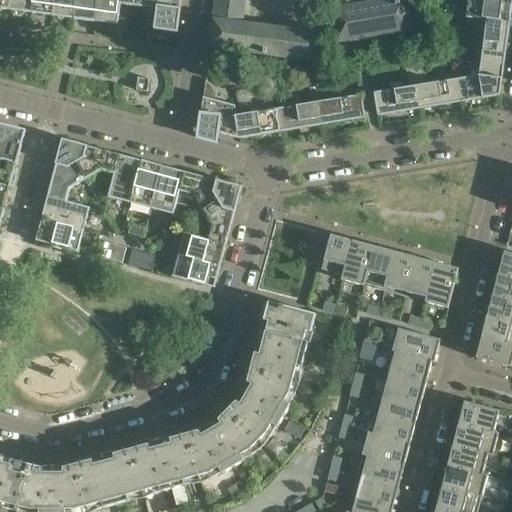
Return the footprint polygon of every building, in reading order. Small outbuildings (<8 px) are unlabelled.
[(11,0),(0,0),(0,9),(10,10),(11,0)] [(33,0),(11,0),(10,10),(31,13),(33,0)] [(53,16),(54,0),(33,0),(31,13),(53,16)] [(74,19),(76,0),(54,0),(53,16),(74,19)] [(96,22),(98,0),(76,0),(74,19),(96,22)] [(139,7),(139,0),(98,0),(96,22),(118,25),(121,5),(139,7)] [(178,33),(182,0),(139,0),(139,7),(157,10),(154,30),(178,33)] [(244,0),(216,0),(214,21),(224,22),(224,24),(232,25),(232,23),(242,25),(244,0)] [(411,30),(405,0),(376,0),(377,3),(358,6),(334,10),(333,11),(335,24),(337,36),(338,42),(411,30)] [(358,6),(358,0),(335,0),(334,10),(358,6)] [(510,23),(511,7),(511,1),(502,0),(468,0),(467,17),(510,23)] [(504,66),(510,23),(467,17),(467,18),(468,18),(467,26),(486,28),(481,63),(504,66)] [(319,62),(322,36),(247,25),(242,25),(232,23),(232,25),(224,24),(224,22),(214,21),(210,48),(319,62)] [(337,36),(335,24),(324,22),(322,35),(337,36)] [(500,96),(504,66),(481,63),(479,76),(459,79),(463,102),(500,96)] [(463,102),(459,79),(425,85),(421,66),(414,67),(421,109),(463,102)] [(421,109),(414,67),(406,68),(410,87),(374,93),(378,116),(421,109)] [(148,92),(150,79),(138,78),(136,91),(148,92)] [(366,118),(362,95),(327,101),(324,82),(316,83),(323,125),(366,118)] [(323,125),(316,83),(308,85),(312,104),(277,109),(281,132),(323,125)] [(240,139),(234,106),(204,98),(198,139),(217,144),(219,134),(240,139)] [(281,132),(277,109),(252,113),(251,104),(235,106),(234,106),(240,139),(281,132)] [(0,145),(26,131),(0,123),(0,145)] [(16,167),(26,131),(0,145),(0,184),(11,187),(12,185),(11,185),(16,167)] [(86,180),(63,140),(56,165),(48,198),(67,203),(67,202),(70,189),(86,180)] [(116,175),(121,156),(88,147),(63,140),(86,180),(102,171),(115,174),(116,175)] [(131,204),(142,161),(121,156),(116,175),(115,174),(109,198),(131,204)] [(152,209),(163,167),(142,161),(131,204),(152,209)] [(179,191),(184,172),(163,167),(152,209),(174,215),(180,192),(179,191)] [(202,211),(242,187),(217,181),(184,172),(179,191),(180,192),(193,195),(202,211)] [(0,208),(5,209),(11,187),(0,184),(0,208)] [(226,246),(235,213),(242,187),(202,211),(211,227),(208,239),(207,241),(226,246)] [(84,230),(90,210),(90,208),(67,202),(67,203),(48,198),(42,219),(84,230)] [(79,252),(84,230),(42,219),(36,241),(52,246),(52,248),(62,251),(63,248),(79,252)] [(144,238),(146,230),(130,226),(128,234),(144,238)] [(221,267),(226,246),(207,241),(208,239),(184,233),(178,255),(221,267)] [(344,277),(353,242),(331,236),(325,260),(320,258),(317,270),(343,277),(344,277)] [(108,260),(112,244),(104,242),(100,258),(108,260)] [(365,287),(366,283),(365,282),(374,247),(353,242),(344,277),(343,277),(342,281),(365,287)] [(115,262),(119,246),(112,244),(108,260),(115,262)] [(123,264),(127,248),(119,246),(115,262),(123,264)] [(386,288),(395,253),(374,247),(365,282),(366,283),(385,288),(386,288)] [(136,267),(140,252),(133,250),(129,265),(136,267)] [(144,269),(148,254),(140,252),(136,267),(144,269)] [(406,298),(408,294),(407,293),(416,259),(395,253),(386,288),(385,288),(383,292),(406,298)] [(511,277),(511,254),(505,253),(499,274),(511,277)] [(151,271),(155,256),(148,254),(144,269),(151,271)] [(215,289),(221,267),(178,255),(173,277),(215,289)] [(426,299),(428,299),(437,264),(416,259),(407,293),(408,294),(426,299)] [(448,310),(459,270),(437,264),(428,299),(426,299),(425,303),(448,310)] [(493,295),(511,300),(511,277),(499,274),(493,295)] [(511,322),(511,300),(493,295),(488,316),(511,322)] [(298,383),(316,315),(269,302),(265,318),(259,317),(250,354),(255,355),(251,371),(298,383)] [(323,311),(334,314),(336,306),(325,303),(323,311)] [(334,314),(346,317),(348,309),(336,306),(334,314)] [(366,314),(378,317),(380,309),(369,306),(366,314)] [(378,317),(390,320),(392,312),(380,309),(378,317)] [(511,322),(488,316),(482,337),(511,344),(511,322)] [(408,325),(420,328),(422,320),(410,317),(408,325)] [(420,328),(431,331),(433,323),(422,320),(420,328)] [(395,351),(433,361),(432,362),(435,363),(441,340),(399,329),(393,352),(395,352),(395,351)] [(372,345),(375,334),(368,331),(364,343),(372,345)] [(511,366),(511,344),(482,337),(476,359),(511,368),(511,366)] [(369,357),(372,345),(364,343),(361,355),(369,357)] [(395,352),(390,372),(427,382),(432,362),(433,361),(395,351),(395,352)] [(278,428),(291,405),(290,405),(295,395),(298,383),(251,371),(248,381),(244,379),(238,390),(242,393),(237,402),(228,411),(263,445),(271,436),(277,427),(278,428)] [(390,372),(384,393),(421,403),(427,382),(390,372)] [(361,387),(364,375),(356,373),(353,385),(361,387)] [(358,398),(361,387),(353,385),(350,396),(358,398)] [(384,393),(379,414),(416,424),(421,403),(384,393)] [(495,432),(500,411),(465,402),(459,424),(494,433),(495,432)] [(254,454),(263,445),(228,411),(220,419),(217,415),(206,421),(209,426),(200,431),(188,434),(201,481),(212,478),(222,473),(223,474),(245,461),(245,460),(254,454)] [(373,434),(373,435),(410,445),(416,424),(379,414),(373,434)] [(350,429),(353,417),(345,415),(342,427),(350,429)] [(292,418),(284,432),(299,441),(307,427),(292,418)] [(493,456),(499,433),(495,432),(494,433),(459,424),(454,445),(489,454),(488,455),(493,456)] [(347,440),(350,429),(342,427),(339,438),(347,440)] [(369,432),(363,454),(405,466),(410,445),(373,435),(373,434),(369,432)] [(201,481),(188,434),(172,439),(171,433),(146,440),(148,445),(120,453),(133,500),(201,481)] [(488,455),(489,454),(454,445),(448,466),(483,475),(483,474),(488,455)] [(133,500),(120,453),(116,454),(114,449),(102,452),(103,457),(76,465),(89,511),(133,500)] [(363,454),(357,475),(399,486),(405,466),(363,454)] [(0,507),(17,511),(30,465),(0,456),(0,507)] [(339,470),(342,459),(334,457),(331,468),(339,470)] [(88,511),(89,511),(76,465),(66,468),(65,462),(53,462),(53,468),(42,468),(30,465),(17,511),(88,511)] [(482,498),(488,475),(483,474),(483,475),(448,466),(443,487),(478,496),(477,497),(482,498)] [(339,470),(331,468),(328,480),(336,482),(339,470)] [(351,497),(356,498),(356,497),(394,507),(396,499),(399,496),(400,492),(399,488),(399,486),(357,475),(351,497)] [(511,482),(504,481),(501,492),(509,494),(511,482)] [(325,492),(337,495),(339,487),(327,484),(325,492)] [(473,511),(477,497),(478,496),(443,487),(437,507),(454,511),(473,511)] [(352,511),(392,511),(394,507),(356,497),(356,498),(352,511)] [(315,502),(321,511),(322,511),(328,508),(322,498),(315,502)]
